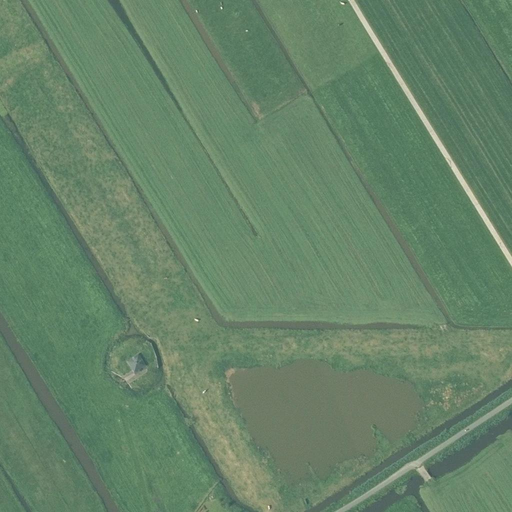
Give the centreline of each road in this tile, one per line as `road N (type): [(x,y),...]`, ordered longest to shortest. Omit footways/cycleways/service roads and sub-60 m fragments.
road 1 (track): [(351,0),(511,262)]
road 2 (track): [(339,511),(511,402)]
